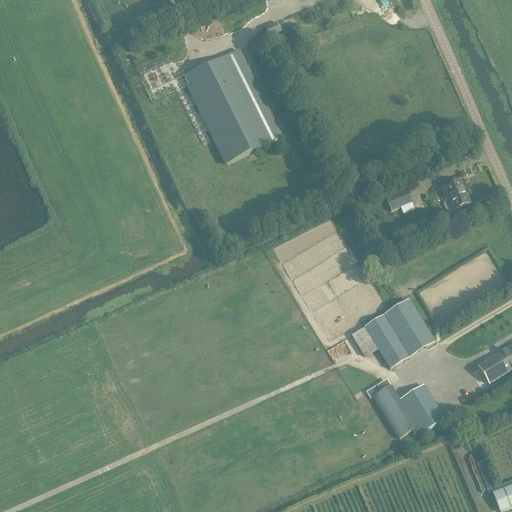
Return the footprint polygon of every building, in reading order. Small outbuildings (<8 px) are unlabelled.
[(269,39),(281,33),(277,24),(264,29),(269,39)] [(240,51),(185,78),(189,87),(186,88),(225,167),(281,140),(283,139),(240,51)] [(455,211),(470,205),(460,182),(445,189),(455,211)] [(413,204),(410,197),(408,191),(386,200),(388,206),(391,213),(413,204)] [(365,360),(378,352),(390,371),(435,343),(409,302),(365,330),(351,338),(365,360)] [(511,347),(478,368),(478,369),(489,386),(511,371),(511,347)] [(452,408),(441,415),(424,387),(400,402),(391,388),(373,398),(399,441),(416,430),(420,436),(443,422),(445,425),(458,418),(452,408)] [(505,511),(511,509),(511,487),(493,495),(499,511),(505,511)]
